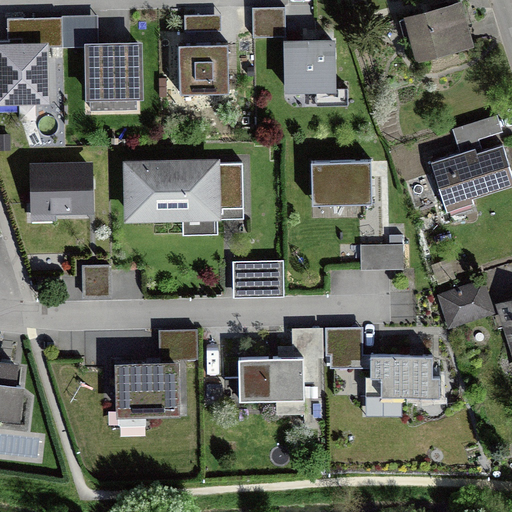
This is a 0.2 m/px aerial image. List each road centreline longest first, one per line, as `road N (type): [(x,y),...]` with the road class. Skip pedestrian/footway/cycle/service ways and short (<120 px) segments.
road 1 (track): [(511,486),(408,482),(84,495)]
road 2 (residential): [(0,310),(387,306)]
